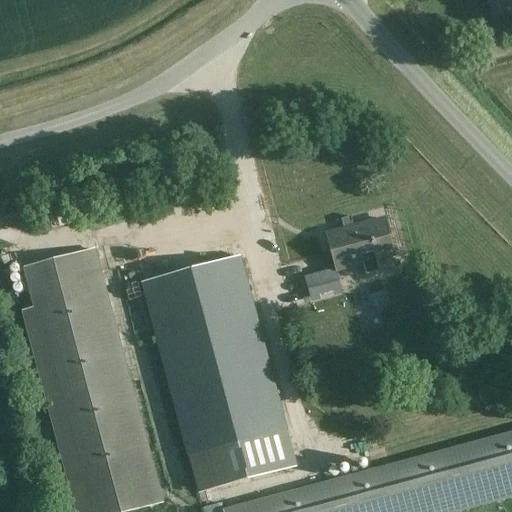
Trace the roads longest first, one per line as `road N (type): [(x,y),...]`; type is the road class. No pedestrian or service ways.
road 1 (unclassified): [(277,0),(159,86),(0,142)]
road 2 (unclassified): [(511,174),(348,0)]
